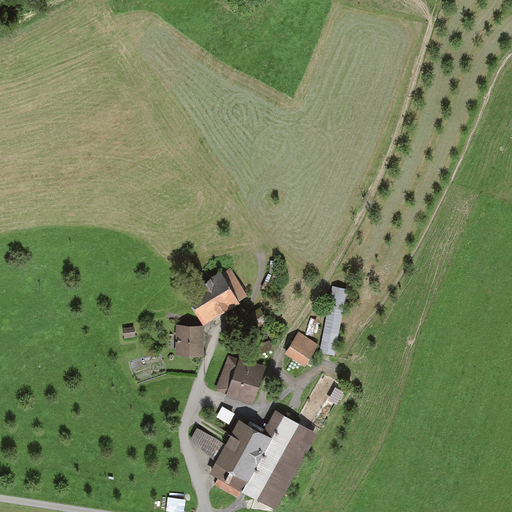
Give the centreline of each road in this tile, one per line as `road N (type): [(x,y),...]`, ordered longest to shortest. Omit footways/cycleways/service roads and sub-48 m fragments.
road 1 (track): [(442,0),(384,171),(256,408)]
road 2 (unknown): [(264,406),(280,434),(279,463),(247,499),(204,505)]
